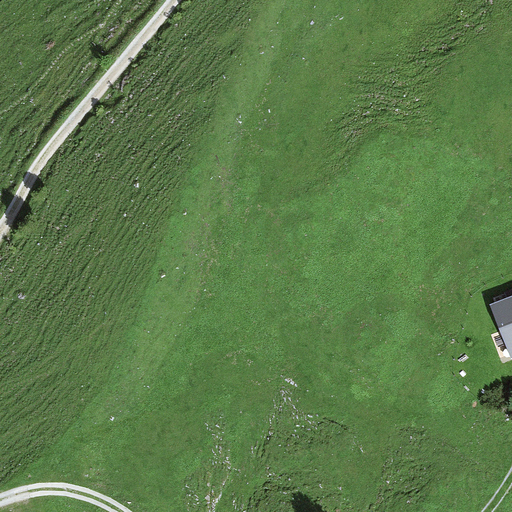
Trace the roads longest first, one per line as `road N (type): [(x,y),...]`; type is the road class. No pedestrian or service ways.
road 1 (track): [(0,232),(62,130),(172,0)]
road 2 (track): [(0,500),(69,490),(120,511)]
